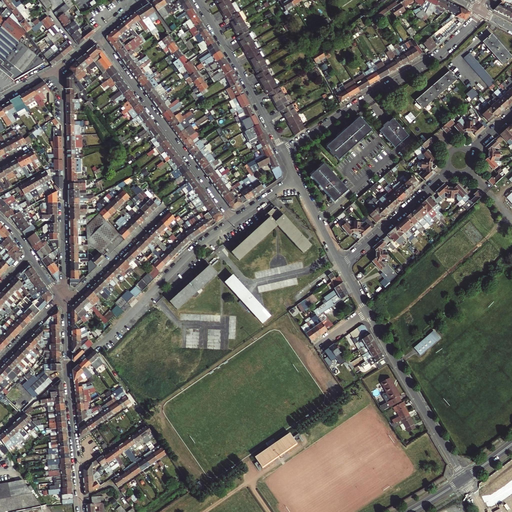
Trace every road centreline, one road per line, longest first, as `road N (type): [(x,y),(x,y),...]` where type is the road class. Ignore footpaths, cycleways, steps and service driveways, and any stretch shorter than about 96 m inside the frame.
road 1 (residential): [(283,151),(438,54),(481,11)]
road 2 (residential): [(56,68),(65,304)]
road 3 (residential): [(97,35),(232,220)]
road 4 (residential): [(366,310),(463,479)]
road 5 (residential): [(232,220),(93,347)]
road 6 (residential): [(283,151),(198,0)]
road 7 (residential): [(341,265),(450,169)]
road 8 (residential): [(67,371),(81,511)]
road 9 (residential): [(163,208),(65,304)]
